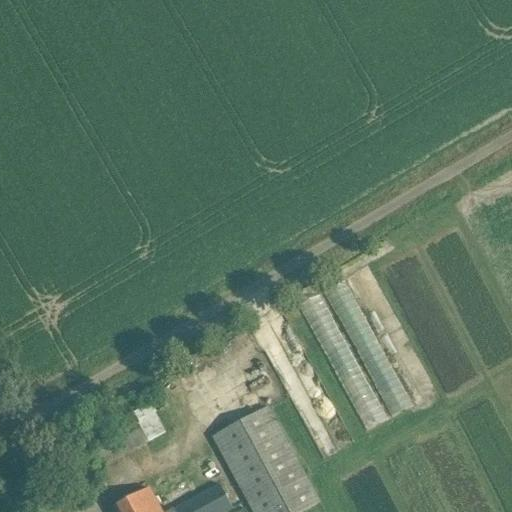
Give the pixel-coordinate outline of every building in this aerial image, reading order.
[(409,408),(351,282),(331,292),(390,417),(409,408)] [(306,301),(361,432),(382,423),(327,292),(306,301)] [(94,472),(148,442),(167,432),(151,404),(133,414),(79,444),(94,472)] [(252,511),(304,511),(319,504),(268,408),(213,437),(252,511)] [(228,511),(234,509),(220,485),(170,511),(162,511),(150,490),(114,509),(115,511),(228,511)]
